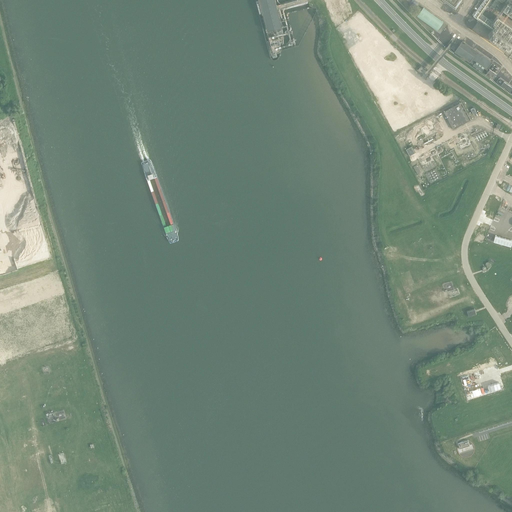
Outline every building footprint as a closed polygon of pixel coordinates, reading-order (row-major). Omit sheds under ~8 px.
[(259,0),(268,30),(282,27),(274,0),(259,0)] [(496,18),(511,32),(511,4),(508,4),(506,0),(503,0),(502,6),(498,6),(496,7),(499,16),(497,15),(497,18),(496,18)] [(437,31),(443,22),(423,8),(417,17),(437,31)] [(459,45),(455,51),(470,61),(473,64),(473,65),(482,71),(484,68),(487,69),(492,62),(462,41),(459,45)] [(497,74),(489,69),(486,74),(494,79),(497,74)] [(511,88),(511,86),(504,81),(501,85),(510,91),(511,88)] [(461,102),(443,112),(453,130),(462,125),(464,124),(471,120),(461,102)] [(411,147),(406,150),(409,156),(414,153),(411,147)] [(511,240),(496,235),(494,241),(511,247),(511,243),(511,240)] [(499,382),(488,386),(489,392),(501,388),(499,382)] [(468,441),(468,440),(467,441),(458,444),(459,446),(460,449),(469,446),(468,441)]
